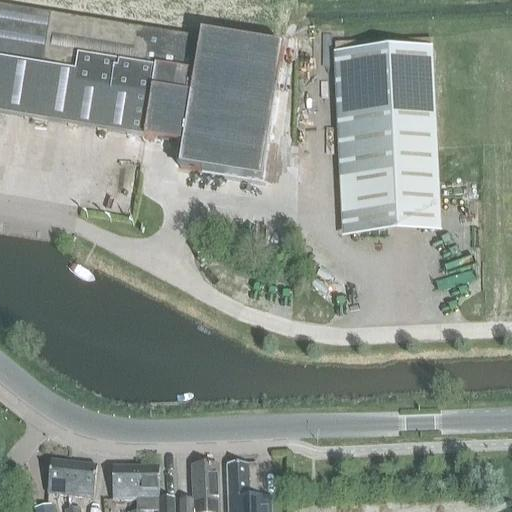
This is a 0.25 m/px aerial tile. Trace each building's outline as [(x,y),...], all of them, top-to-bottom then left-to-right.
[(0,116),(74,128),(91,23),(0,8),(0,116)] [(217,43),(91,23),(74,128),(224,153),(240,55),(216,51),(217,43)] [(432,50),(332,55),(341,239),(441,234),(432,50)] [(47,497),(71,499),(74,466),(51,463),(47,497)] [(97,469),(74,466),(71,499),(94,502),(97,469)] [(227,467),(228,511),(271,511),(271,500),(258,501),(257,467),(248,467),(248,466),(227,467)] [(219,511),(219,502),(217,468),(192,469),(193,503),(180,504),(180,511),(219,511)] [(135,503),(135,470),(112,470),(112,503),(135,503)] [(159,470),(135,470),(135,503),(136,503),(135,511),(173,511),(174,501),(159,501),(159,470)]
